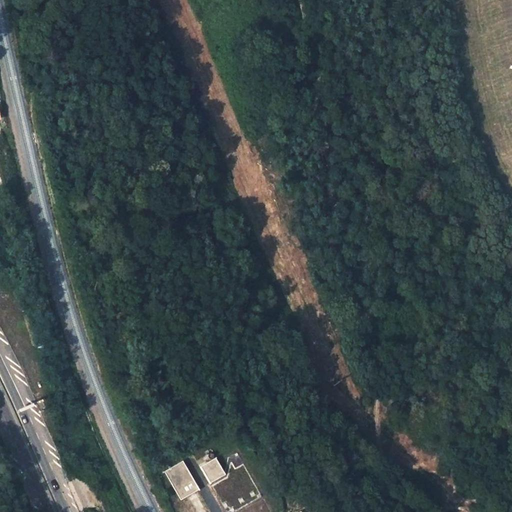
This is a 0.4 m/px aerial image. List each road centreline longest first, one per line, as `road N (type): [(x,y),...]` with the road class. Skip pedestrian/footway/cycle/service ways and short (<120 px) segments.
road 1 (primary): [(73,511),(0,350)]
road 2 (primary): [(0,387),(55,511)]
